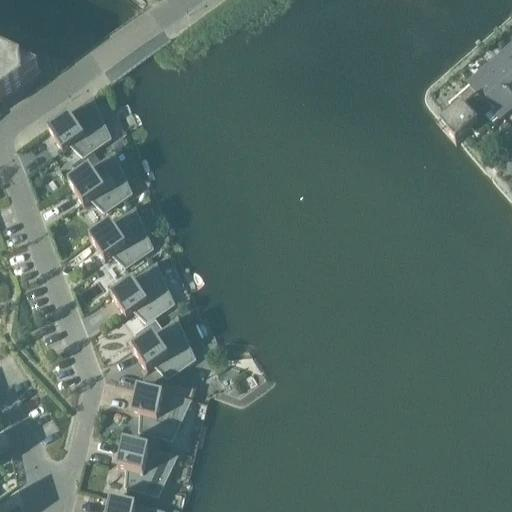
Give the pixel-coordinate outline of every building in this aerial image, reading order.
[(0,104),(2,103),(0,102),(0,97),(3,91),(13,96),(41,76),(0,56),(0,104)] [(511,65),(505,58),(488,73),(511,100),(511,65)] [(511,100),(488,73),(471,88),(500,121),(511,110),(511,100)] [(455,114),(471,133),(477,140),(500,121),(471,88),(449,107),(455,114)] [(71,150),(83,162),(110,143),(92,102),(48,134),(63,155),(71,150)] [(471,133),(455,114),(439,128),(456,147),(471,133)] [(131,198),(113,158),(69,189),(84,211),(92,205),(105,217),(131,198)] [(152,253),(134,213),(90,244),(105,266),(113,260),(126,272),(152,253)] [(111,300),(126,321),(134,315),(147,327),(173,309),(155,268),(111,300)] [(155,371),(168,383),(194,364),(176,323),(162,334),(141,349),(132,355),(147,376),(155,371)] [(155,325),(134,339),(141,349),(162,334),(155,325)] [(177,388),(174,400),(191,404),(194,392),(177,388)] [(132,417),(141,419),(140,437),(172,444),(191,404),(155,396),(138,391),(132,417)] [(127,475),(127,492),(158,500),(177,460),(124,447),(118,473),(127,475)] [(128,498),(126,506),(134,509),(137,500),(128,498)] [(108,511),(148,511),(134,509),(126,506),(111,503),(108,511)]
